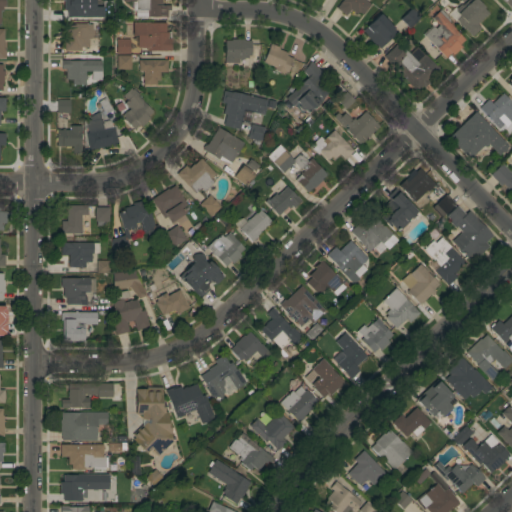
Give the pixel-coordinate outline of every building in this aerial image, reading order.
[(63,0),(91,0),(91,4),(94,4),(94,17),(67,17),(67,10),(63,10),(63,0)] [(161,0),(161,5),(170,5),(170,10),(167,10),(167,17),(147,17),(147,11),(136,11),(136,2),(123,2),(123,0),(161,0)] [(342,0),(364,0),(370,5),(362,15),(358,12),(356,15),(350,10),(346,16),(336,8),(342,0)] [(477,24),(480,28),(472,37),(455,20),(459,16),(457,14),(455,12),(456,8),(459,5),(462,5),(467,0),(475,0),(488,13),(477,24)] [(411,8),(420,18),(408,29),(399,19),(411,8)] [(458,45),(460,47),(452,55),(450,53),(445,58),(423,36),(433,27),(435,29),(438,26),(432,19),(440,10),(449,19),(448,23),(463,40),(458,45)] [(375,44),(374,45),(366,36),(367,35),(361,30),(369,23),(370,23),(380,14),(393,28),(393,29),(395,31),(395,34),(379,49),(375,44)] [(165,23),(165,32),(167,32),(167,39),(170,39),(170,51),(146,51),(146,48),(136,48),(136,36),(132,36),(132,23),(165,23)] [(92,24),(92,38),(88,38),(88,48),(81,48),(81,51),(64,51),(64,37),(61,37),(61,30),(65,30),(65,24),(92,24)] [(244,39),(244,41),(251,41),(251,56),(248,56),(248,58),(243,58),(243,59),(238,59),(238,63),(224,63),(224,41),(231,41),(231,39),(244,39)] [(129,40),(129,54),(116,53),(116,40),(129,40)] [(287,53),(286,56),(293,59),(287,73),(284,72),(283,74),(273,70),(274,68),(272,67),(273,67),(262,62),(270,43),(273,44),(272,45),(277,47),(277,46),(279,47),(278,49),(287,53)] [(440,71),(428,82),(429,83),(424,88),(422,86),(416,92),(383,56),(395,45),(401,51),(404,48),(409,54),(416,48),(423,56),(424,54),(440,71)] [(130,56),(130,69),(116,69),(116,55),(130,56)] [(101,60),(101,80),(91,80),(91,71),(85,71),(85,77),(86,77),(86,80),(85,80),(85,85),(72,85),(72,80),(66,80),(65,69),(61,69),(61,60),(101,60)] [(167,60),(167,72),(159,72),(159,80),(156,80),(156,85),(143,85),(143,79),(142,79),(142,76),(143,76),(143,71),(138,71),(138,60),(167,60)] [(322,98),(323,99),(313,108),(311,107),(310,108),(311,109),(306,114),(296,104),(292,107),(285,99),(307,77),(303,72),(310,61),(322,74),(317,79),(329,92),(322,98)] [(141,127),(139,125),(133,130),(123,119),(124,117),(122,115),(125,111),(126,112),(129,109),(123,103),(127,100),(122,95),(131,87),(138,94),(137,96),(152,111),(147,116),(149,119),(141,127)] [(266,100),(263,115),(243,111),(242,115),(244,115),(243,118),(242,118),(239,130),(222,126),(225,115),(222,114),(225,104),(220,103),(223,91),(231,93),(231,92),(266,100)] [(345,109),(336,101),(345,92),(354,101),(345,109)] [(502,93),(511,104),(511,103),(511,119),(505,126),(503,124),(498,129),(478,108),(487,100),(491,104),(502,93)] [(98,102),(104,98),(112,110),(111,111),(112,112),(108,115),(106,113),(105,114),(98,102)] [(267,108),(268,100),(276,102),(274,109),(267,108)] [(57,113),(57,101),(69,101),(69,113),(57,113)] [(332,117),(337,113),(340,116),(344,113),(351,120),(353,118),(355,120),(364,111),(378,126),(359,145),(345,130),(348,128),(345,126),(343,128),(332,117)] [(508,147),(499,156),(488,145),(485,148),(483,146),(472,156),(471,155),(468,158),(448,138),(475,112),(508,147)] [(113,127),(117,144),(117,146),(109,147),(109,146),(89,150),(85,133),(88,133),(85,123),(86,122),(86,121),(90,120),(89,117),(99,114),(103,129),(113,127)] [(264,127),(261,141),(247,138),(250,124),(264,127)] [(81,126),(81,131),(80,131),(80,146),(81,146),(81,154),(72,154),(72,151),(70,151),(70,148),(72,148),(72,146),(70,146),(70,149),(65,149),(65,146),(56,146),(56,140),(54,140),(54,138),(56,138),(56,134),(55,134),(55,129),(59,129),(59,130),(61,130),(61,129),(64,129),(64,130),(70,130),(70,126),(81,126)] [(217,127),(243,143),(230,163),(230,162),(229,163),(217,159),(203,150),(203,149),(203,148),(204,145),(207,144),(217,127)] [(353,151),(344,159),(339,153),(333,159),(331,156),(327,160),(319,152),(317,154),(309,147),(310,146),(306,141),(311,137),(315,141),(319,137),(323,140),(333,130),(353,151)] [(326,175),(321,179),(322,180),(312,189),(311,188),(302,197),(294,188),(298,184),(294,180),(300,175),(299,174),(303,170),(301,168),(300,169),(294,162),(282,173),(266,157),(278,145),(292,160),(299,153),(301,155),(304,152),(326,175)] [(215,174),(209,179),(213,182),(203,192),(200,188),(195,193),(176,174),(185,165),(188,169),(192,164),(193,165),(200,159),(215,174)] [(250,160),(259,166),(254,173),(245,166),(250,160)] [(490,175),(501,164),(511,175),(511,193),(502,183),(500,186),(490,175)] [(233,178),(242,165),(253,173),(245,185),(244,184),(243,185),(233,178)] [(413,172),(414,173),(419,168),(435,185),(429,191),(426,187),(417,196),(416,195),(414,197),(412,195),(410,197),(398,186),(413,172)] [(281,189),(276,184),(281,180),(285,185),(281,189)] [(151,199),(173,185),(186,205),(182,207),(185,213),(169,223),(166,217),(163,219),(151,199)] [(277,216),(264,202),(266,199),(267,200),(274,194),(276,196),(286,186),(300,201),(293,208),(291,206),(288,209),(287,207),(277,216)] [(395,188),(405,198),(404,199),(419,215),(417,217),(415,215),(397,233),(391,226),(390,228),(380,217),(386,211),(382,207),(389,200),(386,197),(395,188)] [(210,217),(198,204),(208,195),(211,198),(216,204),(220,207),(210,217)] [(454,204),(441,216),(433,208),(435,206),(434,204),(444,195),(454,204)] [(133,205),(132,203),(135,202),(135,203),(139,202),(139,201),(141,200),(145,214),(150,212),(154,226),(157,225),(159,232),(150,235),(149,232),(142,234),(139,222),(135,224),(135,226),(126,229),(129,239),(126,239),(119,213),(124,211),(124,208),(133,205)] [(90,234),(60,233),(60,221),(66,221),(66,205),(87,206),(87,214),(90,214),(90,234)] [(492,236),(485,242),(488,246),(476,257),(473,254),(468,259),(451,242),(461,232),(455,226),(454,228),(449,222),(450,221),(446,216),(456,206),(465,215),(468,211),(492,236)] [(108,207),(108,221),(94,221),(94,207),(108,207)] [(270,222),(256,236),(257,237),(251,243),(242,233),(241,234),(238,232),(240,230),(234,224),(234,223),(234,221),(235,220),(237,219),(240,219),(242,218),(246,222),(258,210),(270,222)] [(369,214),(370,215),(371,214),(382,226),(383,225),(397,240),(387,250),(386,248),(379,254),(373,247),(368,252),(361,245),(360,245),(358,243),(359,242),(350,232),(369,214)] [(178,228),(179,227),(181,229),(179,230),(185,239),(172,248),(163,234),(169,230),(168,229),(172,226),(173,227),(176,225),(178,228)] [(244,249),(239,253),(241,256),(232,264),(230,262),(224,267),(206,247),(215,238),(215,239),(220,234),(223,237),(228,232),(244,249)] [(111,240),(124,236),(130,248),(111,259),(111,240)] [(464,262),(457,269),(453,274),(456,277),(447,286),(433,271),(438,266),(422,249),(432,240),(435,243),(440,237),(464,262)] [(334,247),(338,251),(349,240),(367,258),(364,260),(364,269),(357,276),(359,279),(353,284),(338,269),(337,270),(335,268),(336,267),(325,255),(334,247)] [(92,242),(92,253),(91,253),(91,262),(85,262),(85,267),(71,267),(68,267),(68,255),(60,255),(60,242),(92,242)] [(218,270),(217,271),(222,275),(220,277),(220,278),(214,284),(212,282),(211,283),(210,282),(205,286),(209,289),(200,298),(196,294),(196,295),(178,277),(193,263),(192,255),(194,254),(196,254),(199,253),(201,254),(201,255),(202,255),(202,256),(203,256),(203,262),(206,264),(208,260),(218,270)] [(341,282),(332,291),(327,286),(318,295),(305,282),(310,277),(309,275),(315,269),(314,267),(321,260),(341,282)] [(109,261),(109,273),(104,273),(104,279),(98,279),(98,273),(96,273),(96,261),(109,261)] [(419,305),(410,295),(408,296),(406,294),(408,293),(406,291),(408,289),(400,281),(419,264),(438,284),(432,290),(435,293),(432,296),(431,294),(419,305)] [(112,290),(112,274),(135,270),(145,296),(138,299),(129,288),(112,290)] [(65,305),(65,298),(62,298),(63,288),(60,288),(60,278),(80,278),(80,277),(89,277),(89,279),(95,279),(95,293),(89,293),(89,294),(85,294),(85,297),(86,297),(86,305),(65,305)] [(175,283),(188,308),(176,314),(174,310),(161,316),(155,303),(157,301),(156,298),(159,297),(159,296),(164,293),(162,289),(175,283)] [(324,310),(311,323),(307,319),(299,327),(290,317),(289,318),(287,316),(288,315),(279,306),(280,305),(279,304),(284,299),(285,300),(300,286),(324,310)] [(419,313),(409,323),(405,319),(400,324),(401,324),(397,328),(396,327),(395,328),(385,317),(387,315),(385,313),(389,309),(381,301),(394,288),(419,313)] [(128,301),(128,300),(131,300),(131,301),(136,299),(139,311),(144,310),(148,327),(135,330),(133,321),(126,322),(128,332),(115,335),(112,321),(114,321),(111,310),(113,310),(111,301),(115,301),(113,293),(127,290),(129,298),(122,299),(123,302),(128,301)] [(302,337),(293,345),(290,342),(289,343),(287,341),(279,349),(272,341),(270,342),(259,330),(270,319),(265,314),(272,307),(277,312),(276,313),(286,324),(287,324),(290,328),(292,326),(302,337)] [(96,325),(83,325),(84,339),(63,340),(62,321),(60,321),(60,313),(74,312),(74,311),(76,311),(76,313),(96,312),(96,325)] [(511,314),(511,342),(508,338),(506,340),(507,341),(505,343),(504,342),(503,343),(489,328),(498,320),(502,324),(511,314)] [(356,331),(363,324),(366,328),(376,318),(382,324),(381,324),(391,335),(386,340),(388,342),(380,350),(378,348),(373,353),(362,342),(365,340),(356,331)] [(310,340),(304,333),(315,323),(322,329),(310,340)] [(260,345),(261,344),(269,353),(262,359),(260,357),(256,361),(251,355),(247,359),(246,358),(244,361),(242,359),(240,361),(229,349),(234,345),(233,344),(242,335),(244,336),(249,332),(260,345)] [(366,356),(355,367),(359,371),(350,379),(342,370),(341,371),(339,369),(340,368),(336,364),(344,357),(340,352),(341,350),(334,342),(344,332),(366,356)] [(501,351),(502,350),(511,361),(504,369),(494,359),(488,365),(497,374),(491,380),(465,353),(480,338),(481,339),(485,335),(501,351)] [(245,383),(235,389),(227,376),(221,379),(224,384),(221,386),(223,390),(221,399),(212,399),(206,389),(207,388),(199,376),(209,370),(208,368),(215,364),(213,360),(222,355),(228,363),(231,362),(235,370),(236,369),(245,383)] [(491,387),(484,394),(481,391),(472,399),(469,396),(465,400),(445,379),(454,370),(452,368),(454,366),(453,364),(460,357),(464,361),(472,370),(473,369),(491,387)] [(322,358),(332,369),(331,369),(345,384),(338,390),(337,389),(329,396),(327,394),(322,398),(312,387),(312,386),(310,384),(318,377),(317,375),(316,376),(312,372),(313,371),(311,369),(322,358)] [(436,380),(456,401),(449,408),(451,410),(444,417),(442,416),(440,418),(435,413),(431,416),(415,400),(436,380)] [(97,397),(97,395),(86,395),(86,394),(84,394),(84,397),(88,397),(88,408),(60,408),(60,400),(67,400),(67,390),(63,390),(63,382),(83,382),(83,383),(112,383),(112,397),(97,397)] [(214,419),(201,424),(195,409),(183,414),(183,416),(178,418),(177,417),(176,417),(165,390),(176,386),(176,388),(180,386),(181,390),(183,389),(182,388),(186,386),(186,387),(195,384),(200,396),(204,395),(214,419)] [(299,386),(304,391),(305,390),(317,403),(302,417),(303,418),(298,423),(289,413),(287,414),(285,412),(287,411),(279,402),(292,390),(293,392),(299,386)] [(141,415),(135,415),(135,389),(146,389),(146,388),(161,387),(161,400),(164,400),(164,412),(167,412),(167,422),(170,422),(170,433),(175,438),(158,455),(151,449),(146,454),(132,440),(134,437),(132,435),(141,425),(142,426),(142,419),(141,419),(141,415)] [(511,409),(511,449),(495,432),(502,425),(507,430),(511,427),(511,424),(500,413),(508,405),(511,409)] [(391,423),(400,414),(404,418),(415,407),(430,422),(415,436),(411,432),(405,437),(391,423)] [(482,423),(476,416),(485,408),(492,415),(482,423)] [(74,441),(74,440),(61,440),(61,432),(59,432),(59,420),(61,420),(61,412),(106,412),(106,425),(95,425),(95,441),(74,441)] [(282,438),(286,442),(277,451),(266,440),(264,442),(248,426),(256,419),(264,427),(278,412),(293,427),(282,438)] [(458,445),(457,444),(456,445),(452,441),(453,439),(451,438),(464,426),(471,433),(458,445)] [(393,469),(380,456),(379,457),(370,448),(375,443),(374,442),(383,433),(384,434),(389,429),(400,442),(401,441),(411,452),(393,469)] [(255,444),(254,444),(266,454),(267,453),(273,458),(267,465),(264,463),(258,470),(253,466),(249,471),(239,463),(240,461),(237,459),(240,456),(237,454),(236,455),(227,447),(234,439),(235,441),(241,433),(255,444)] [(461,446),(469,438),(470,439),(471,439),(474,442),(474,444),(477,447),(490,434),(497,442),(494,444),(496,446),(498,444),(508,455),(503,460),(504,461),(495,469),(494,468),(489,473),(480,463),(478,465),(461,446)] [(108,452),(108,444),(120,444),(120,452),(108,452)] [(102,445),(102,455),(104,455),(104,457),(108,457),(108,467),(83,468),(84,469),(70,469),(70,464),(67,464),(67,457),(60,457),(60,445),(102,445)] [(385,474),(372,485),(366,479),(359,486),(357,483),(357,484),(346,473),(356,463),(353,460),(363,450),(385,474)] [(139,457),(140,475),(132,476),(131,457),(139,457)] [(238,474),(237,475),(250,483),(240,499),(239,499),(235,504),(222,496),(224,494),(222,492),(224,489),(223,488),(225,485),(206,472),(210,467),(208,466),(211,461),(213,463),(215,460),(238,474)] [(461,493),(452,484),(447,479),(445,481),(432,467),(437,462),(444,469),(447,466),(450,469),(455,464),(463,471),(470,464),(484,479),(476,487),(472,482),(461,493)] [(395,469),(401,464),(406,470),(401,475),(395,469)] [(418,485),(413,478),(424,469),(429,475),(418,485)] [(155,470),(161,477),(151,486),(145,478),(155,470)] [(459,503),(453,509),(452,507),(445,511),(427,511),(418,500),(424,494),(423,494),(435,484),(429,476),(433,472),(459,503)] [(103,489),(85,489),(85,490),(81,490),(81,501),(62,501),(62,494),(59,494),(59,482),(62,482),(62,475),(77,475),(77,474),(85,474),(85,475),(95,475),(103,475),(103,489)] [(340,485),(340,486),(352,496),(352,495),(360,502),(353,510),(351,509),(349,511),(348,510),(346,511),(334,511),(328,507),(331,503),(326,498),(332,491),(329,488),(335,481),(340,485)] [(403,510),(392,500),(401,491),(412,501),(403,510)] [(234,511),(207,511),(212,501),(234,511)] [(367,501),(376,509),(373,511),(359,511),(358,511),(367,501)]
